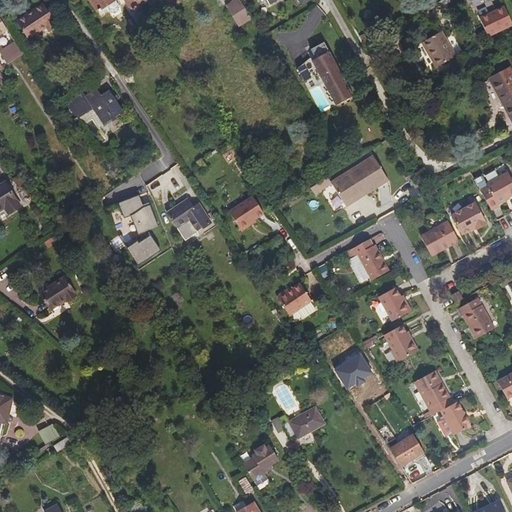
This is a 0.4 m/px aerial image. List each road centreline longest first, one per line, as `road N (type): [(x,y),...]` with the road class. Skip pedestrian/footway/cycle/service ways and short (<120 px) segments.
road 1 (unknown): [(122,511),(76,428),(0,371)]
road 2 (residential): [(427,294),(390,222),(305,267)]
road 3 (residential): [(507,441),(427,294)]
road 4 (residential): [(507,441),(377,511)]
